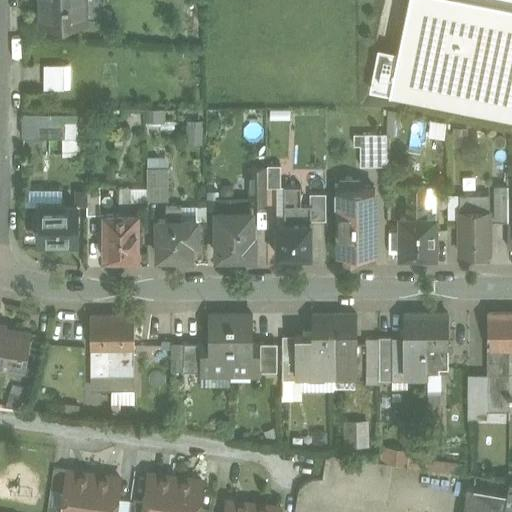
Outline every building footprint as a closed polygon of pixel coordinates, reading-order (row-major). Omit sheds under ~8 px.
[(84,0),(40,0),(42,24),(86,21),(84,0)] [(511,0),(384,0),(366,89),(511,118),(511,0)] [(47,62),(47,87),(74,87),(74,62),(47,62)] [(50,136),(50,152),(82,152),(82,111),(24,111),(25,137),(50,136)] [(438,136),(440,122),(425,119),(423,134),(438,136)] [(388,132),(355,133),(355,144),(361,144),(361,165),(388,164),(388,132)] [(281,163),(268,163),(268,185),(281,185),(281,163)] [(265,165),(251,165),(252,203),(266,203),(265,165)] [(169,166),(148,166),(148,199),(169,199),(169,166)] [(88,171),(61,171),(61,189),(88,189),(88,184),(88,171)] [(101,184),(88,184),(88,189),(88,212),(101,212),(101,184)] [(302,184),(286,184),(285,222),(277,222),(278,255),(312,255),(312,219),(311,203),(310,203),(302,203),(302,184)] [(509,220),(509,184),(496,184),(496,220),(509,220)] [(426,185),(409,185),(409,215),(426,215),(426,185)] [(132,187),(120,187),(120,211),(132,211),(132,187)] [(376,187),(340,187),(340,189),(336,189),(336,204),(340,204),(340,251),(344,251),(344,257),(359,256),(359,251),(376,251),(376,187)] [(327,192),(311,192),(310,203),(311,203),(312,219),(327,219),(327,192)] [(490,193),(461,193),(461,209),(460,209),(461,253),(462,253),(462,251),(489,251),(489,253),(491,253),(490,209),(490,193)] [(78,203),(39,203),(39,238),(78,238),(78,203)] [(182,205),(167,205),(167,218),(159,219),(159,255),(192,255),(192,239),(198,239),(198,218),(182,218),(182,205)] [(253,210),(218,210),(218,227),(216,227),(216,237),(218,237),(218,255),(255,254),(255,235),(253,235),(253,210)] [(120,211),(106,211),(106,255),(138,255),(138,241),(143,241),(143,231),(138,231),(138,211),(134,211),(132,211),(120,211)] [(409,215),(401,215),(401,225),(401,247),(401,254),(420,253),(421,256),(434,256),(434,253),(437,253),(437,239),(438,238),(438,227),(437,227),(437,215),(426,215),(409,215)] [(401,225),(388,225),(388,247),(401,247),(401,225)] [(511,312),(489,312),(489,375),(489,408),(511,408),(511,312)] [(336,313),(314,313),(314,334),(315,334),(315,345),(336,345),(336,313)] [(358,313),(336,313),(336,345),(358,345),(358,313)] [(405,313),(405,337),(381,337),(382,366),(382,378),(428,378),(428,374),(428,372),(427,313),(405,313)] [(449,313),(427,313),(428,372),(441,373),(441,368),(450,367),(449,313)] [(113,314),(91,315),(91,346),(92,347),(92,385),(113,384),(113,314)] [(135,314),(113,314),(113,384),(134,384),(134,373),(135,373),(135,346),(135,314)] [(232,314),(209,314),(209,341),(203,341),(203,346),(202,346),(202,367),(231,367),(232,314)] [(254,314),(232,314),(231,367),(261,367),(261,346),(260,345),(260,341),(253,341),(254,314)] [(27,332),(0,327),(0,363),(23,366),(27,332)] [(296,334),(284,334),(284,378),(298,378),(298,376),(298,370),(296,370),(296,334)] [(336,345),(315,345),(315,334),(314,334),(296,334),(296,370),(298,370),(298,376),(336,375),(336,374),(336,345)] [(381,337),(367,337),(367,366),(382,366),(381,337)] [(203,341),(185,341),(185,369),(202,369),(202,367),(202,346),(203,346),(203,341)] [(278,341),(260,341),(260,345),(261,346),(261,367),(261,370),(278,369),(278,341)] [(358,345),(336,345),(336,374),(358,375),(358,345)] [(489,375),(469,375),(471,407),(489,408),(489,375)] [(442,393),(430,393),(429,416),(441,417),(442,393)] [(346,418),(346,446),(372,445),(372,418),(346,418)] [(89,511),(95,473),(68,469),(65,490),(60,493),(64,496),(62,509),(64,511),(89,511)] [(121,477),(95,473),(89,511),(116,511),(118,504),(122,501),(119,498),(121,477)] [(171,511),(177,476),(150,473),(146,501),(144,511),(171,511)] [(203,480),(177,476),(171,511),(198,511),(199,509),(203,480)] [(509,493),(474,487),(470,511),(511,511),(511,479),(509,493)] [(144,511),(146,501),(132,499),(130,511),(144,511)] [(253,511),(255,504),(228,500),(226,511),(253,511)]
